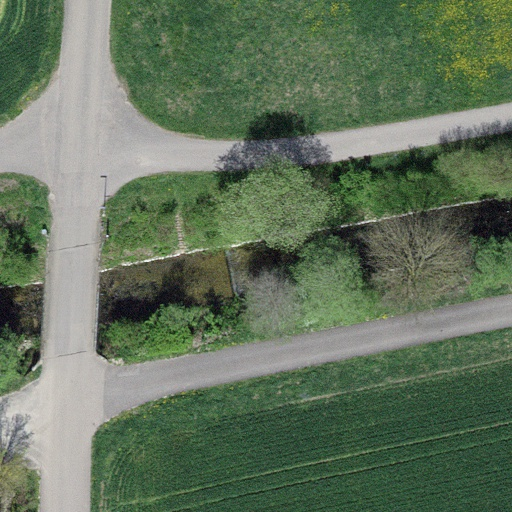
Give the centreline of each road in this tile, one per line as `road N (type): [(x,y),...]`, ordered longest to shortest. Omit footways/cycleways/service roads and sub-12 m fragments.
road 1 (residential): [(511,314),(192,370),(63,407)]
road 2 (residential): [(511,125),(421,142),(188,156),(76,138)]
road 3 (residential): [(63,407),(76,138)]
road 4 (residential): [(76,138),(89,0)]
